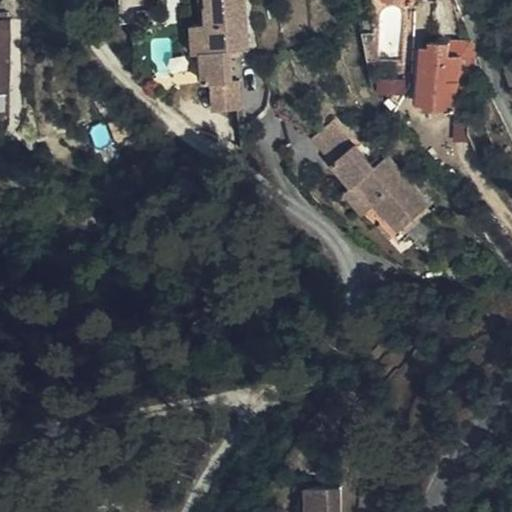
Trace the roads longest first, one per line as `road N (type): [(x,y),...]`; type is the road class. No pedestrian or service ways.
road 1 (unknown): [(282,378),(317,299),(322,261),(305,218),(231,142),(121,64),(91,10)]
road 2 (track): [(0,154),(134,250),(133,285),(103,310),(0,357)]
road 3 (unknown): [(282,378),(113,399)]
road 4 (unknown): [(201,511),(209,479),(282,378)]
road 5 (residential): [(435,511),(454,472),(511,405)]
